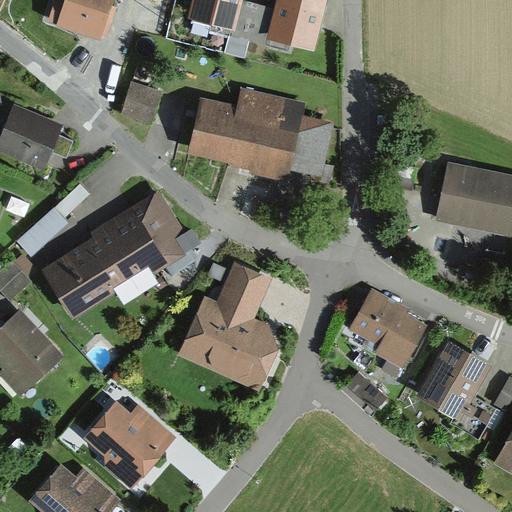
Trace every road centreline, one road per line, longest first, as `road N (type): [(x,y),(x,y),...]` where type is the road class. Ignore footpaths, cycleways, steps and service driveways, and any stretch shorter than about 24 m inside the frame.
road 1 (residential): [(0,39),(202,210),(337,261)]
road 2 (residential): [(337,261),(275,421),(201,511)]
road 3 (residential): [(353,0),(350,227),(337,261)]
road 4 (residential): [(337,261),(511,335)]
